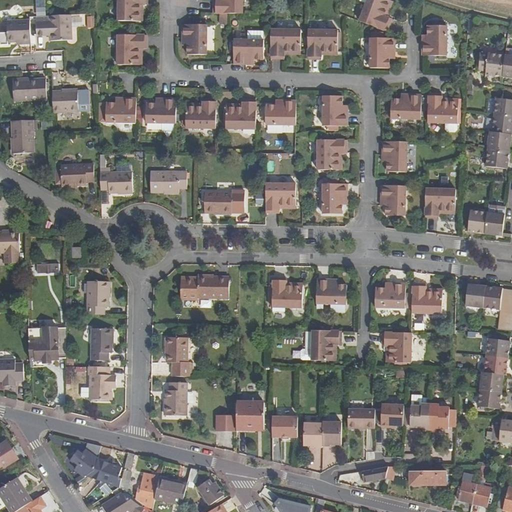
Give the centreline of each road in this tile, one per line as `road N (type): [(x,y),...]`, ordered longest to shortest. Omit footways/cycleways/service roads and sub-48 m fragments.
road 1 (residential): [(166,0),(165,75),(369,78)]
road 2 (residential): [(173,257),(366,258)]
road 3 (residential): [(366,232),(174,231)]
road 4 (residential): [(142,274),(138,445)]
road 5 (residential): [(369,78),(366,232)]
road 6 (residential): [(511,250),(366,232)]
road 7 (residential): [(366,258),(509,274)]
road 8 (residential): [(0,172),(113,235)]
road 9 (residential): [(324,491),(334,473),(439,461)]
road 10 (residential): [(138,445),(20,418)]
